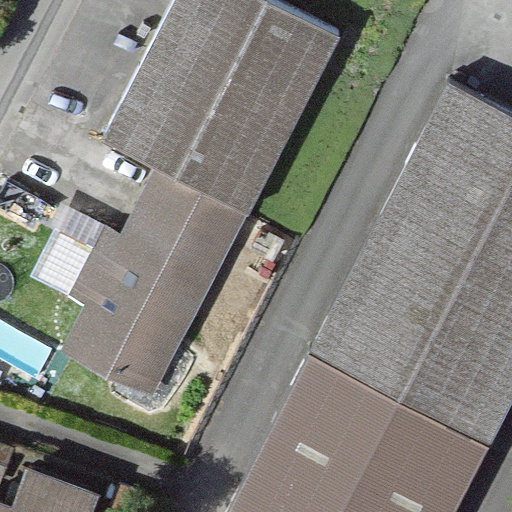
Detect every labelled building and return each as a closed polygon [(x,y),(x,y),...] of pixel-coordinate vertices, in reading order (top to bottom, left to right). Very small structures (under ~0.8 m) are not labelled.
[(174,0),(105,131),(158,159),(241,203),(335,27),(283,0),(174,0)] [(446,511),(511,385),(511,109),(450,78),(223,511),(446,511)] [(241,203),(158,159),(61,341),(149,387),(246,205),(241,203)] [(0,475),(12,443),(0,439),(0,475)] [(0,511),(86,511),(96,485),(28,461),(15,497),(0,491),(0,511)]
